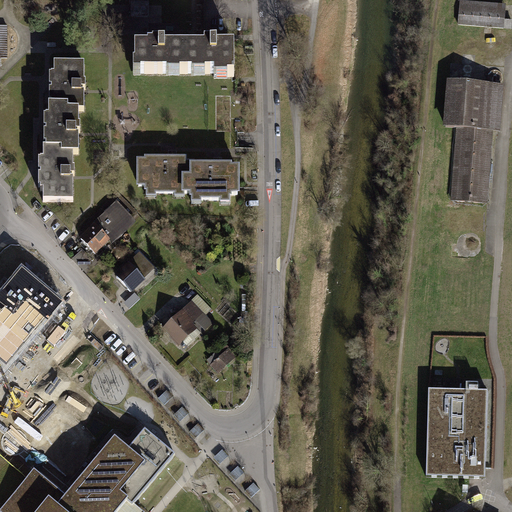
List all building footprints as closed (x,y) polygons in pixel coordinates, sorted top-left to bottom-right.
[(152,23),(150,0),(132,0),(133,24),(152,23)] [(506,6),(462,3),(460,25),(511,28),(511,20),(505,20),(506,6)] [(135,48),(135,75),(186,74),(186,48),(165,47),(165,44),(148,44),(148,48),(135,48)] [(186,48),(186,74),(216,74),(216,78),(235,78),(235,48),(217,48),(217,44),(205,44),(205,48),(186,48)] [(79,112),(85,112),(85,93),(82,93),(82,90),(86,90),(86,82),(84,82),(85,65),(55,65),(55,76),(52,76),(52,107),(68,107),(68,112),(79,112)] [(456,131),(450,201),(486,204),(492,132),(501,133),(505,85),(445,80),(441,130),(456,131)] [(74,155),(79,155),(79,137),(76,137),(76,133),(81,133),(81,126),(79,126),(79,112),(68,112),(68,107),(52,107),(49,107),(49,118),(46,118),(46,149),(62,149),(62,155),(74,155)] [(44,202),(74,202),(74,180),(71,180),(71,176),(75,176),(75,169),(74,168),(74,155),(62,155),(62,149),(46,149),(44,149),(44,160),(41,160),(41,191),(44,191),(44,202)] [(185,165),(185,160),(177,160),(177,156),(169,156),(169,160),(147,160),(147,162),(139,162),(139,187),(146,187),(146,195),(192,194),(192,167),(193,165),(185,165)] [(215,167),(192,167),(192,194),(192,201),(230,201),(230,195),(238,195),(238,169),(230,169),(230,167),(222,167),(222,163),(215,163),(215,167)] [(118,205),(82,240),(95,254),(132,220),(118,205)] [(141,255),(116,278),(130,293),(138,286),(140,288),(157,272),(141,255)] [(0,373),(59,303),(20,270),(0,293),(0,373)] [(193,304),(165,331),(184,351),(195,341),(189,336),(198,328),(202,332),(211,324),(193,304)] [(218,373),(233,359),(227,352),(230,349),(226,344),(217,353),(221,357),(212,366),(218,373)] [(487,394),(429,393),(427,477),(484,479),(487,394)] [(96,436),(110,423),(100,413),(86,426),(96,436)] [(119,511),(128,502),(134,507),(177,456),(146,430),(129,450),(115,439),(65,497),(35,471),(1,511),(119,511)]
